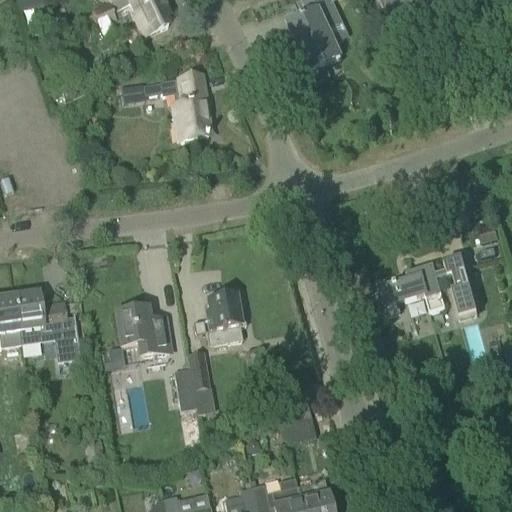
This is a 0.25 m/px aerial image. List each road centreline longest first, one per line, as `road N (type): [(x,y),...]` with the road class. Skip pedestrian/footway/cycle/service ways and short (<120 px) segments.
road 1 (residential): [(381,511),(294,197)]
road 2 (residential): [(0,240),(294,197)]
road 3 (residential): [(294,197),(511,128)]
road 4 (residential): [(294,197),(263,103),(214,0)]
